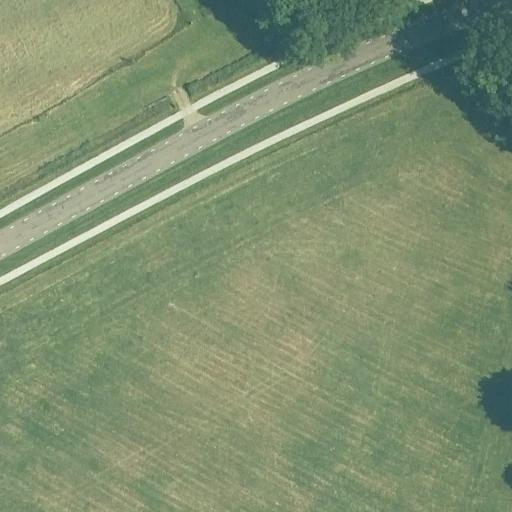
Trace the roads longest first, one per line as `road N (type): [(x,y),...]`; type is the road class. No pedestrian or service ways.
road 1 (tertiary): [(0,245),(300,82),(503,0)]
road 2 (track): [(180,0),(203,45),(164,68),(186,112)]
